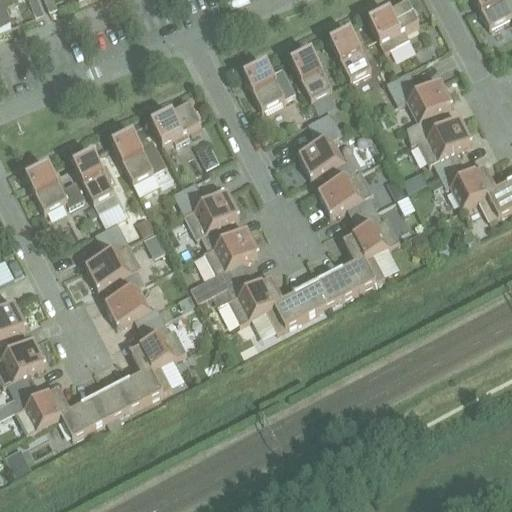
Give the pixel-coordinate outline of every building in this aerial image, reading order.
[(36,0),(28,3),(36,23),(44,20),(36,0)] [(51,0),(42,0),(49,18),(57,15),(51,0)] [(511,0),(472,0),(471,1),(489,35),(511,24),(511,26),(511,0)] [(0,37),(10,33),(0,7),(0,37)] [(369,29),(384,59),(396,53),(395,53),(409,46),(405,37),(419,30),(408,9),(369,29)] [(330,50),(350,89),(371,78),(363,63),(367,61),(361,48),(357,51),(351,39),(330,50)] [(312,59),(291,70),(311,109),(332,98),(324,84),(328,81),(322,69),(318,71),(312,59)] [(267,71),(244,83),(262,118),(285,106),(295,101),(282,75),(276,79),(272,81),(267,71)] [(391,101),(414,89),(409,78),(386,89),(391,101)] [(391,101),(397,112),(406,107),(420,100),(414,89),(391,101)] [(417,149),(443,135),(435,121),(452,112),(440,89),(420,100),(406,107),(406,108),(407,108),(418,128),(406,134),(411,152),(417,149)] [(190,111),(151,131),(162,152),(174,146),(176,150),(189,143),(187,139),(201,132),(190,111)] [(307,130),(313,141),(336,129),(330,118),(307,130)] [(440,184),(462,172),(455,158),(472,149),(460,126),(443,135),(417,149),(417,150),(418,149),(429,170),(428,171),(429,172),(433,170),(440,184)] [(333,145),(342,140),(336,129),(313,141),(319,152),(333,145)] [(133,141),(112,152),(133,191),(154,180),(167,173),(152,146),(143,150),(139,152),(133,141)] [(335,191),(357,180),(350,165),(345,167),(344,167),(333,146),(334,146),(333,145),(319,152),(299,163),(311,186),(327,177),(335,191)] [(73,172),(94,211),(98,220),(119,209),(107,185),(111,183),(104,171),(100,173),(94,161),(73,172)] [(497,197),(496,196),(485,174),(468,183),(462,172),(440,184),(446,195),(449,193),(449,194),(450,193),(461,214),(460,215),(461,216),(478,207),(497,197)] [(44,220),(67,208),(69,212),(84,205),(76,188),(65,193),(58,180),(54,182),(49,173),(26,185),(44,220)] [(347,214),(354,228),(377,217),(369,202),(372,201),(361,178),(357,180),(335,191),(318,200),(330,223),(347,214)] [(511,216),(511,187),(496,196),(497,197),(478,207),(490,228),(511,216)] [(179,212),(202,200),(196,188),(173,200),(179,212)] [(207,210),(202,200),(179,212),(184,222),(207,210)] [(200,243),(208,257),(230,246),(223,232),(240,223),(228,200),(207,210),(184,222),(185,223),(186,223),(197,244),(196,244),(196,245),(200,243)] [(377,217),(354,228),(360,239),(343,248),(354,270),(355,271),(373,261),(399,248),(399,247),(398,247),(387,226),(388,226),(387,225),(382,227),(377,217)] [(100,252),(123,240),(117,229),(95,241),(100,252)] [(227,295),(249,283),(242,269),(259,260),(247,237),(230,246),(208,257),(204,260),(204,261),(205,260),(216,281),(215,281),(216,283),(203,289),(210,304),(227,295)] [(123,240),(100,252),(106,263),(129,251),(123,240)] [(122,302),(140,293),(144,291),(137,276),(141,274),(140,273),(139,274),(128,253),(129,252),(129,251),(106,263),(86,274),(98,297),(115,288),(122,302)] [(385,283),(373,261),(355,271),(354,270),(319,288),(331,311),(385,283)] [(240,331),(265,318),(284,308),(283,307),(272,285),(255,294),(249,283),(227,295),(233,305),(228,308),(228,309),(229,309),(240,329),(239,330),(240,331)] [(284,308),(265,318),(277,339),(331,311),(319,288),(283,307),(284,308)] [(134,325),(141,339),(164,328),(156,313),(152,315),(151,315),(150,315),(139,295),(140,294),(140,293),(122,302),(105,311),(117,334),(134,325)] [(0,365),(17,357),(10,343),(27,334),(15,311),(0,318),(0,365)] [(164,328),(141,339),(147,350),(130,359),(141,380),(142,382),(161,372),(186,359),(186,358),(185,358),(174,337),(175,337),(174,336),(169,338),(164,328)] [(14,406),(37,394),(29,380),(46,371),(34,348),(17,357),(0,365),(0,385),(3,392),(2,392),(3,393),(7,391),(14,406)] [(141,380),(106,399),(118,422),(172,394),(161,372),(142,382),(141,380)] [(71,419),(70,417),(59,396),(42,405),(37,394),(14,406),(20,416),(15,418),(15,419),(27,442),(35,437),(61,424),(71,419)] [(118,422),(106,399),(70,417),(71,419),(61,424),(73,446),(118,422)] [(15,418),(20,416),(14,406),(0,412),(0,426),(15,419),(15,418)]
